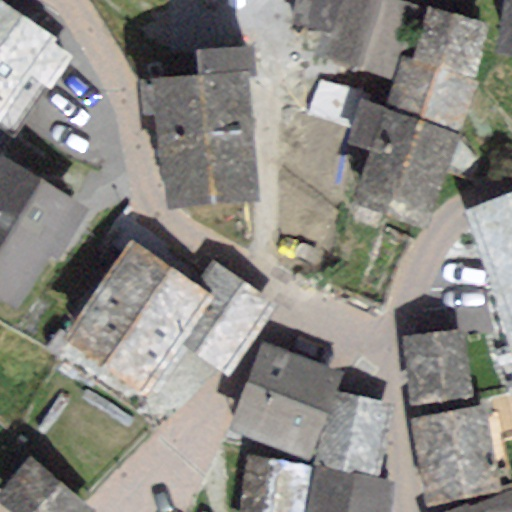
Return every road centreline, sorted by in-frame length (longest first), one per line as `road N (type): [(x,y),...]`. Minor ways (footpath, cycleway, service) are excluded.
road 1 (residential): [(66,0),(114,71),(141,162),(171,222),(295,292)]
road 2 (residential): [(123,511),(196,429),(295,292)]
road 3 (residential): [(511,189),(444,228),(380,362)]
road 4 (residential): [(380,362),(395,413),(404,511)]
